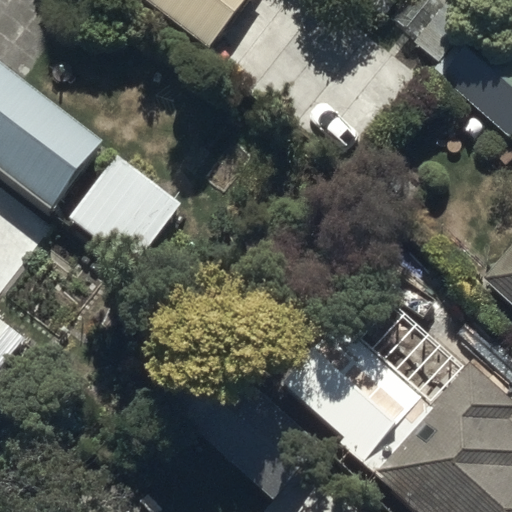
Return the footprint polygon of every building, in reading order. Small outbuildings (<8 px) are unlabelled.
[(251,0),(130,0),(206,58),(251,0)] [(511,49),(490,30),(443,84),(511,143),(511,49)] [(0,180),(47,215),(53,219),(104,149),(0,73),(0,180)] [(183,213),(115,161),(67,223),(135,276),(183,213)] [(47,215),(0,180),(0,249),(15,260),(47,215)] [(511,251),(482,286),(511,312),(511,251)] [(408,352),(458,293),(422,264),(373,323),(408,352)] [(511,422),(511,406),(468,372),(379,483),(415,511),(511,511),(511,429),(509,427),(511,422)]
